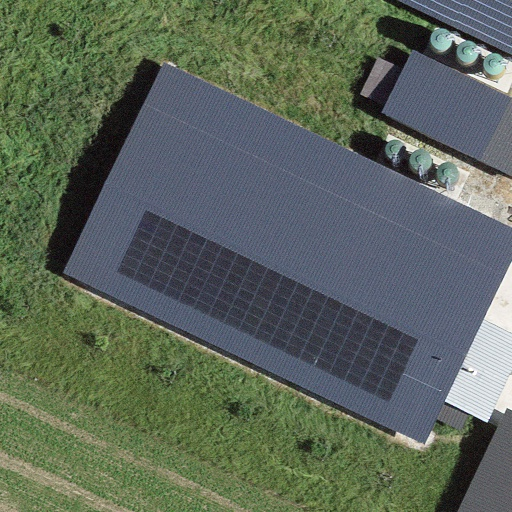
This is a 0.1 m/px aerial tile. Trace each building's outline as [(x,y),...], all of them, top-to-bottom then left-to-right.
[(511,0),(399,0),(511,52),(511,0)] [(386,102),(382,111),(483,158),(511,96),(511,90),(415,45),(404,68),(377,56),(361,90),(386,102)] [(511,246),(511,217),(166,66),(72,280),(429,437),(446,400),(488,418),(511,364),(511,327),(482,314),(511,246)] [(379,146),(381,151),(384,155),(388,157),(393,158),(397,157),(401,155),(405,152),(407,148),(407,144),(406,139),(404,135),(401,132),(397,130),(392,130),(388,131),(384,134),(381,137),(379,142),(379,146)] [(409,156),(410,160),(412,163),(416,165),(420,167),(424,166),(428,165),(430,162),(432,159),(433,155),(433,151),(431,147),(428,144),(425,143),(421,142),(417,143),(413,145),(410,148),(409,152),(409,156)] [(445,177),(448,177),(452,176),(455,174),(457,170),(458,167),(457,164),(456,161),(454,158),(451,156),(448,156),(444,156),(441,157),(439,159),(437,163),(436,166),(437,170),(439,173),(442,175),(445,177)] [(511,511),(511,420),(498,415),(460,511),(511,511)]
